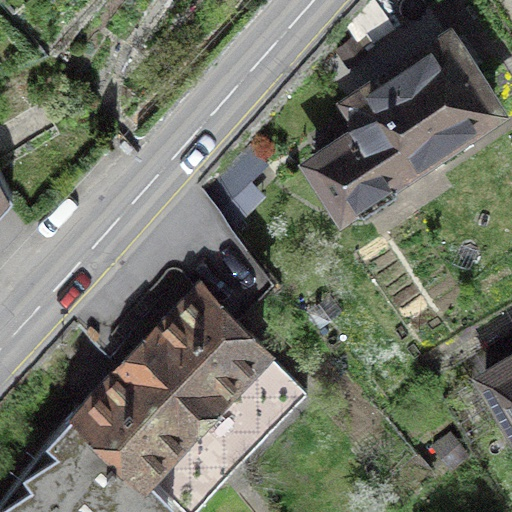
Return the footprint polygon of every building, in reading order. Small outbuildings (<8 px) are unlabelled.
[(351,98),(348,119),(355,131),(312,159),(342,204),(361,209),(395,187),(398,167),(427,148),(435,160),(471,137),(463,124),(493,104),(447,35),(351,98)] [(0,204),(13,191),(0,170),(0,204)] [(306,388),(199,284),(168,316),(166,313),(130,350),(133,354),(83,405),(188,508),(306,388)] [(511,357),(484,374),(511,420),(511,357)] [(0,511),(184,511),(188,508),(83,405),(80,401),(47,435),(0,497),(0,511)] [(447,431),(432,445),(452,467),(467,452),(447,431)] [(417,454),(385,482),(403,502),(434,474),(417,454)]
